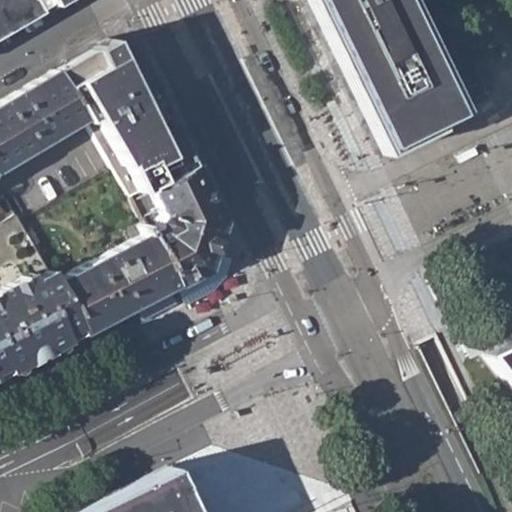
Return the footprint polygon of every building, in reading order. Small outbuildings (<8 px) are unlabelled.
[(0,0),(0,28),(37,7),(32,0),(0,0)] [(302,0),(376,153),(426,130),(424,126),(455,111),(401,0),(302,0)] [(90,45),(52,67),(61,83),(80,116),(82,119),(109,165),(126,193),(136,188),(157,178),(188,163),(130,44),(114,52),(106,36),(90,45)] [(300,150),(258,64),(255,65),(252,67),(293,153),(296,151),(300,150)] [(61,83),(52,67),(40,74),(0,98),(0,163),(70,122),(80,116),(61,83)] [(208,90),(204,92),(246,177),(250,175),(254,173),(212,88),(208,90)] [(478,153),(474,145),(455,154),(459,162),(478,153)] [(215,219),(188,163),(157,178),(136,188),(126,193),(144,230),(171,282),(173,281),(185,304),(215,289),(227,274),(233,256),(206,249),(215,219)] [(0,283),(26,269),(30,276),(45,268),(19,217),(6,193),(0,196),(0,283)] [(170,281),(144,230),(51,279),(78,331),(130,303),(139,320),(174,301),(165,284),(170,281)] [(0,372),(78,331),(51,279),(45,268),(30,276),(26,269),(0,283),(0,372)] [(511,335),(478,352),(511,395),(511,335)] [(188,511),(166,464),(65,511),(188,511)]
